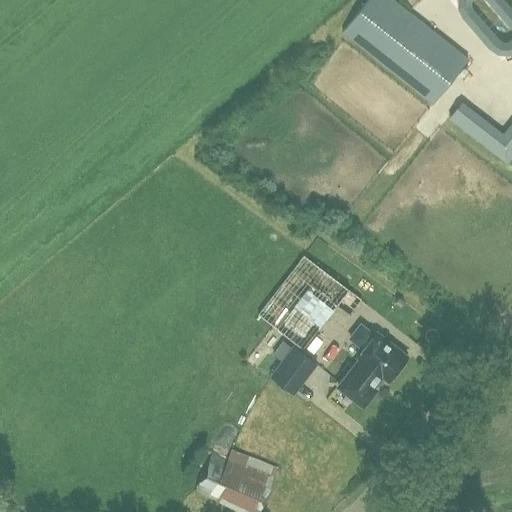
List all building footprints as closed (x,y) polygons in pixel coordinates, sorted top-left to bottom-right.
[(469,61),(391,0),(371,0),(343,35),(433,106),(469,61)] [(258,310),(304,348),(341,305),(353,315),(366,301),(308,252),(258,310)] [(361,360),(339,388),(364,408),(377,392),(373,389),(383,377),(389,382),(408,358),(377,334),(375,337),(361,326),(351,339),(365,350),(359,358),(361,360)] [(294,348),(271,377),(293,394),(316,365),(304,356),(294,348)] [(273,480),(277,471),(233,452),(228,462),(213,455),(196,492),(240,511),(261,511),(268,496),(273,480)]
